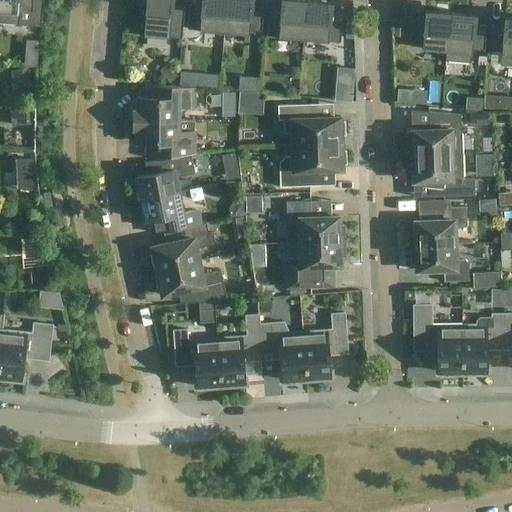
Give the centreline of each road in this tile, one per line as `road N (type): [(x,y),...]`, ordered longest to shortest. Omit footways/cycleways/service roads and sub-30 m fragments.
road 1 (residential): [(165,434),(109,183),(114,0)]
road 2 (residential): [(391,415),(378,0)]
road 3 (tertiary): [(391,415),(165,434)]
road 4 (tertiary): [(165,434),(0,421)]
road 5 (tertiary): [(511,416),(391,415)]
